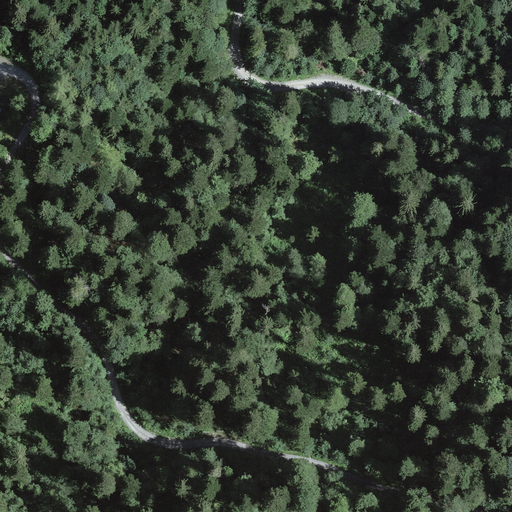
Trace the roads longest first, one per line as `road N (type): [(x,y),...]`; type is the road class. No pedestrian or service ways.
road 1 (track): [(0,246),(98,340),(124,415),(148,437),(228,439),(473,511)]
road 2 (track): [(240,0),(233,46),(252,79),(347,84),(463,123),(511,126)]
